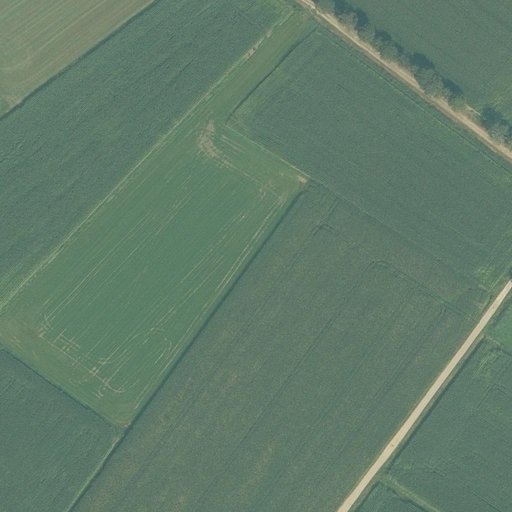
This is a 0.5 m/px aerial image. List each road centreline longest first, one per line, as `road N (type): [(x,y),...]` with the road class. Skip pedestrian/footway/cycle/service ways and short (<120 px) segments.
road 1 (track): [(342,511),(495,303)]
road 2 (track): [(511,154),(305,0)]
